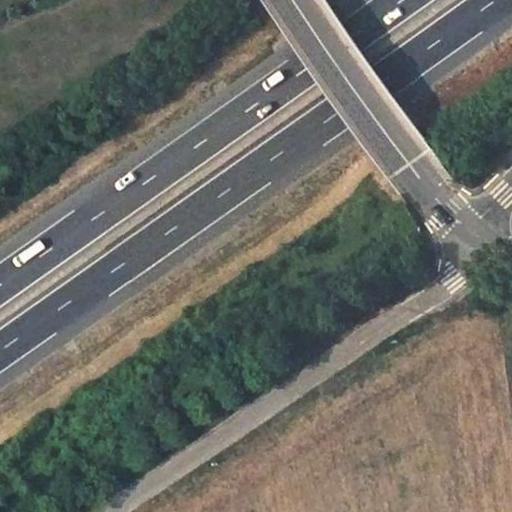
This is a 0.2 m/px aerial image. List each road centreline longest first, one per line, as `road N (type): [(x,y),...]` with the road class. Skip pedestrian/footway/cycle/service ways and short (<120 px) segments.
road 1 (motorway): [(0,350),(496,0)]
road 2 (motorway): [(403,0),(0,286)]
road 3 (residential): [(474,240),(456,277),(112,511)]
road 4 (tertiary): [(474,240),(296,0)]
